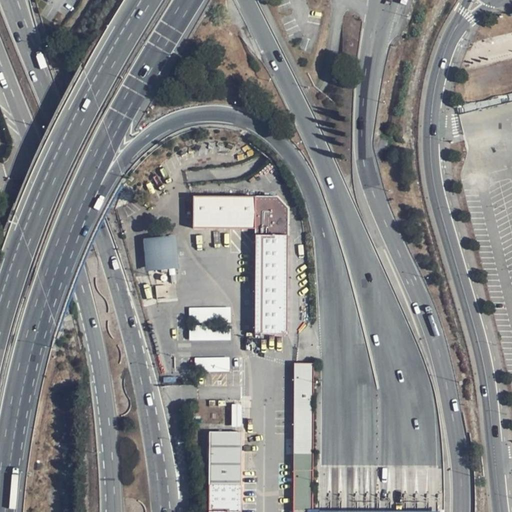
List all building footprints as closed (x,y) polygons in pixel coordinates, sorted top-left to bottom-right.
[(271,195),(224,195),(194,195),(194,227),(246,228),(259,228),(256,333),(287,335),(287,208),(278,196),(271,195)] [(144,241),(147,274),(178,272),(176,239),(144,241)] [(231,324),(231,307),(189,308),(190,325),(231,324)] [(189,341),(231,340),(231,325),(189,326),(189,341)] [(230,372),(230,357),(195,358),(196,373),(230,372)] [(312,511),(313,363),(293,363),(291,511),(312,511)] [(242,427),(242,404),(232,404),(232,427),(242,427)] [(210,432),(209,511),(240,511),(242,433),(210,432)]
